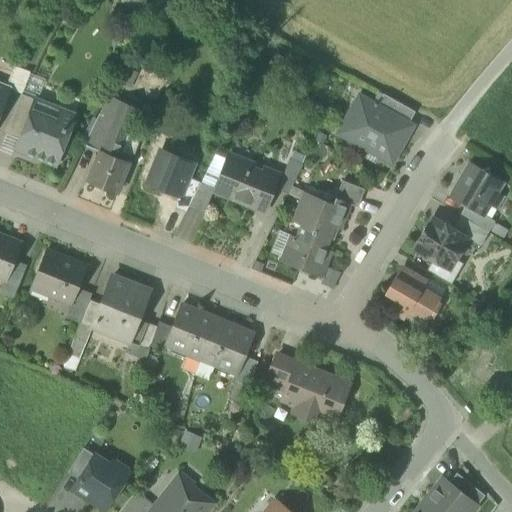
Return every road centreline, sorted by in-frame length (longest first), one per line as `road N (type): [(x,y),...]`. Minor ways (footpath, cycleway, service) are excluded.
road 1 (residential): [(338,325),(0,195)]
road 2 (residential): [(511,53),(442,132),(338,325)]
road 3 (residential): [(448,427),(397,353),(338,325)]
